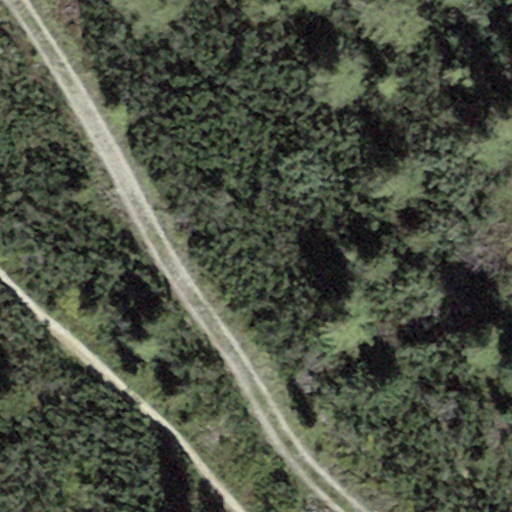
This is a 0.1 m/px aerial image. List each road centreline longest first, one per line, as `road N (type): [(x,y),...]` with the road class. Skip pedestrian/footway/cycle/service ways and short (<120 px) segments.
road 1 (track): [(25,0),(242,374),(350,511)]
road 2 (track): [(0,271),(150,401),(236,511)]
